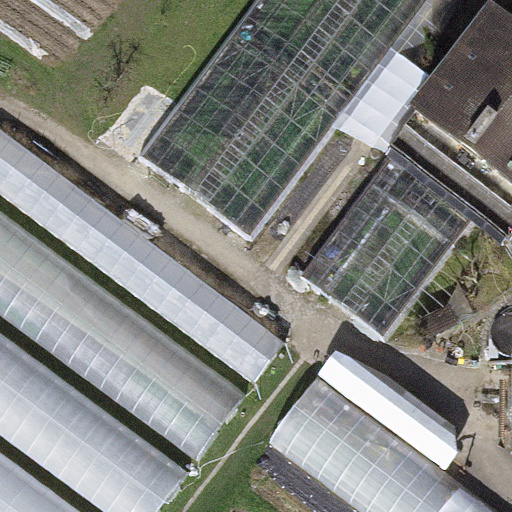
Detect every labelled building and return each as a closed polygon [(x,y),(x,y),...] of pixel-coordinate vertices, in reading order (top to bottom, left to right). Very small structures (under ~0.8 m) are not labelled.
[(267,0),(148,155),(248,231),(424,0),(267,0)] [(511,30),(499,21),(302,278),(380,338),(482,204),(497,215),(511,195),(511,30)] [(5,124),(0,129),(0,186),(262,385),(294,344),(5,124)] [(511,195),(497,215),(511,241),(511,195)] [(260,379),(0,213),(0,312),(215,450),(260,379)] [(0,324),(0,426),(120,511),(168,511),(200,467),(0,324)] [(348,349),(278,439),(373,511),(501,511),(435,461),(456,433),(348,349)] [(0,511),(94,511),(0,447),(0,511)]
